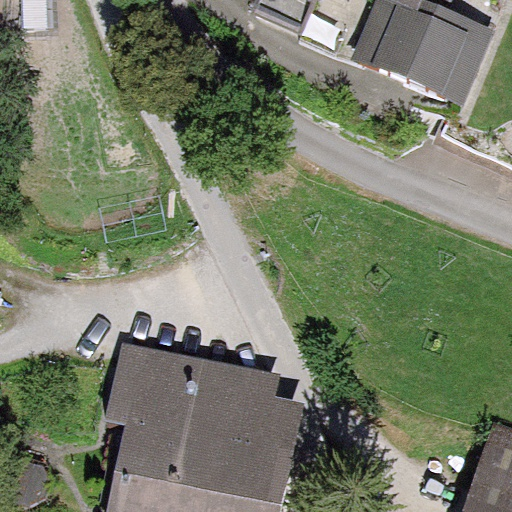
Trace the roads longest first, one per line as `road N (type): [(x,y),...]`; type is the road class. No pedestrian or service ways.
road 1 (residential): [(110,0),(234,294),(326,411),(332,452),(320,511)]
road 2 (residential): [(511,226),(303,142),(249,99),(170,0)]
